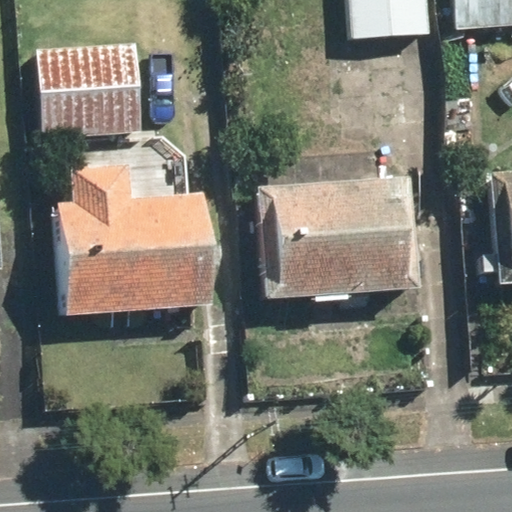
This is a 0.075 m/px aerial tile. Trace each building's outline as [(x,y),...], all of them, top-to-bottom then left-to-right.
[(345,0),(349,41),(426,35),(423,0),(345,0)] [(511,0),(451,0),(453,29),(511,24),(511,0)] [(157,13),(148,11),(138,14),(132,21),(130,31),(133,40),(140,47),(150,49),(159,46),(166,38),(168,29),(165,19),(157,13)] [(36,140),(135,133),(130,45),(30,52),(36,140)] [(59,319),(207,309),(199,197),(125,203),(122,167),(64,171),(66,204),(51,205),(59,319)] [(494,289),(511,287),(511,173),(485,175),(494,289)] [(260,302),(411,292),(403,178),(252,189),(260,302)]
